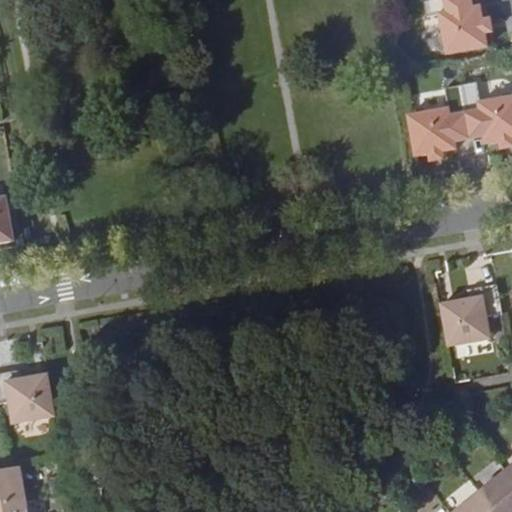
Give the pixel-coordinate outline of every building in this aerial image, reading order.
[(472,0),(423,0),(427,18),(439,16),(446,55),(489,48),(486,32),(484,18),(481,5),(474,6),(472,0)] [(490,17),(484,18),(486,32),(492,32),(490,17)] [(476,82),(460,85),(470,140),(486,137),(488,143),(501,141),(511,139),(511,95),(479,101),(476,82)] [(408,115),(416,157),(428,154),(443,152),(457,150),(455,142),(470,140),(460,85),(444,88),(448,108),(408,115)] [(511,147),(511,139),(501,141),(503,149),(511,147)] [(443,152),(428,154),(430,162),(444,159),(443,152)] [(0,247),(18,245),(11,203),(0,204),(0,247)] [(501,315),(496,285),(465,291),(468,300),(441,305),(449,348),(490,340),(486,318),(501,315)] [(56,419),(48,377),(20,381),(18,372),(0,375),(0,405),(10,404),(14,426),(56,419)] [(0,508),(28,504),(21,468),(6,471),(0,472),(0,508)] [(511,511),(511,479),(506,472),(478,494),(493,511),(511,511)] [(455,511),(493,511),(478,494),(455,511)]
